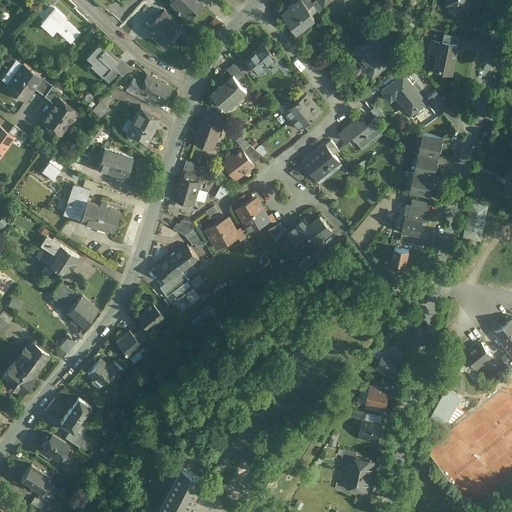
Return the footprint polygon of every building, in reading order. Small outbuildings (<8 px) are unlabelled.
[(43,0),(39,4),(45,10),(54,0),(43,0)] [(169,0),(190,19),(199,9),(204,3),(200,0),(169,0)] [(302,0),(298,0),(283,12),(290,21),(295,28),(305,20),(307,23),(314,18),(309,10),(310,9),(307,6),(302,0)] [(324,4),(321,0),(313,0),(313,1),(313,2),(322,13),(328,8),(325,3),(324,4)] [(65,16),(54,6),(41,20),(52,30),(56,26),(68,37),(70,39),(76,32),(78,30),(64,17),(65,16)] [(175,20),(164,9),(159,13),(171,24),(175,20)] [(171,24),(159,13),(149,25),(152,28),(149,31),(157,39),(160,36),(165,40),(176,29),(171,24)] [(381,17),(371,25),(375,30),(385,23),(381,17)] [(76,32),(70,39),(68,37),(64,42),(71,49),(82,37),(76,32)] [(373,32),(351,49),(359,60),(361,58),(374,75),(394,60),(373,32)] [(457,36),(445,33),(442,43),(442,44),(455,47),(457,36)] [(455,47),(442,44),(442,43),(432,40),(429,52),(438,54),(435,70),(452,73),(460,36),(457,36),(455,47)] [(264,40),(253,50),(254,51),(247,57),(257,69),(270,58),(272,61),(278,56),(264,40)] [(116,60),(98,42),(86,55),(104,72),(112,64),(116,60)] [(249,64),(241,55),(233,62),(241,71),(249,64)] [(129,66),(119,57),(116,60),(112,64),(118,70),(122,73),(129,66)] [(412,58),(392,73),(397,79),(404,73),(405,74),(417,65),(412,58)] [(41,76),(22,61),(5,84),(24,98),(33,86),(41,76)] [(241,71),(233,62),(227,67),(234,74),(238,78),(243,73),(241,71)] [(112,64),(104,72),(102,74),(108,80),(118,70),(112,64)] [(142,81),(132,75),(128,84),(125,89),(135,94),(138,89),(147,94),(156,78),(146,73),(142,81)] [(423,102),(410,86),(413,84),(405,74),(404,73),(397,79),(382,90),(390,101),(399,94),(412,111),(423,102)] [(234,74),(222,84),(213,92),(223,104),(231,97),(234,100),(247,89),(238,78),(234,74)] [(41,76),(33,86),(44,94),(52,83),(41,76)] [(170,86),(156,78),(147,94),(149,95),(162,102),(170,86)] [(62,91),(52,83),(44,94),(53,101),(58,95),(58,96),(62,91)] [(147,94),(138,89),(135,94),(146,100),(149,95),(147,94)] [(296,101),(286,108),(294,118),(314,102),(307,93),(296,101)] [(58,96),(58,95),(53,101),(41,118),(60,132),(77,110),(58,96)] [(292,95),(282,104),(286,108),(296,101),(292,95)] [(110,107),(100,98),(92,107),(101,116),(110,107)] [(314,102),(294,118),(301,127),(321,112),(314,102)] [(160,115),(140,104),(125,131),(145,142),(160,115)] [(376,105),(371,109),(377,117),(381,114),(379,110),(376,105)] [(371,121),(367,124),(361,116),(339,133),(346,142),(353,136),(362,148),(381,133),(371,121)] [(386,129),(376,117),(371,121),(381,133),(386,129)] [(222,126),(202,118),(194,141),(214,148),(222,126)] [(26,131),(14,121),(8,129),(13,133),(13,134),(20,139),(26,131)] [(100,121),(90,133),(93,136),(104,124),(100,121)] [(0,123),(0,150),(13,134),(13,133),(8,129),(0,123)] [(90,133),(85,139),(88,142),(93,136),(90,133)] [(442,137),(425,133),(420,152),(438,156),(440,147),(442,148),(443,144),(441,143),(442,137)] [(339,151),(331,140),(326,145),(334,155),(339,151)] [(103,146),(92,142),(89,150),(101,154),(103,146)] [(262,155),(250,143),(243,149),(253,163),(262,155)] [(325,144),(303,161),(316,178),(330,168),(331,169),(332,168),(332,169),(340,163),(334,155),(326,145),(325,144)] [(132,155),(103,145),(103,146),(101,154),(97,164),(125,174),(132,155)] [(242,148),(226,160),(230,166),(229,167),(236,177),(254,164),(253,163),(243,149),(242,148)] [(89,150),(85,161),(96,166),(97,164),(101,154),(89,150)] [(64,160),(53,151),(48,157),(60,166),(64,160)] [(438,156),(420,152),(416,172),(434,176),(436,166),(438,167),(439,163),(437,162),(438,156)] [(60,166),(48,157),(41,167),(52,176),(60,166)] [(204,169),(188,160),(183,176),(201,181),(204,169)] [(434,176),(416,172),(412,192),(429,195),(431,186),(433,186),(434,182),(432,182),(434,176)] [(507,175),(499,172),(496,179),(505,183),(508,177),(506,176),(507,175)] [(183,176),(180,175),(174,197),(194,204),(196,198),(204,200),(208,190),(199,187),(201,181),(183,176)] [(84,184),(74,181),(67,199),(66,200),(67,200),(63,211),(79,216),(86,197),(87,192),(82,190),(84,184)] [(238,189),(224,181),(222,186),(233,192),(238,189)] [(119,209),(105,204),(107,200),(101,199),(100,202),(86,197),(79,216),(79,218),(112,230),(113,228),(119,209)] [(255,197),(242,205),(241,208),(247,218),(263,209),(257,198),(255,197)] [(427,201),(413,198),(412,204),(426,207),(427,201)] [(402,201),(386,199),(384,206),(400,208),(402,201)] [(488,204),(472,200),(464,235),(480,238),(488,204)] [(426,207),(412,204),(410,211),(412,212),(411,217),(406,216),(404,223),(401,223),(400,231),(419,235),(422,220),(426,221),(429,208),(426,207)] [(263,209),(247,218),(252,229),(255,229),(269,222),(269,221),(267,217),(263,209)] [(276,221),(272,214),(267,217),(269,221),(274,222),(276,221)] [(227,217),(211,226),(210,229),(215,238),(234,227),(228,218),(227,217)] [(320,217),(309,225),(307,223),(301,227),(303,230),(305,232),(296,239),(300,244),(326,224),(320,217)] [(191,220),(183,219),(180,224),(178,223),(174,229),(185,235),(195,228),(191,221),(191,220)] [(275,239),(286,232),(280,222),(269,229),(275,239)] [(326,224),(300,244),(303,247),(304,248),(313,241),(317,246),(324,241),(322,239),(332,231),(326,224)] [(234,227),(215,238),(219,246),(222,247),(239,238),(239,237),(234,227)] [(195,228),(185,235),(193,246),(194,245),(199,251),(206,245),(195,228)] [(296,239),(291,237),(287,240),(288,242),(293,249),(300,244),(296,239)] [(79,256),(52,238),(46,247),(73,265),(79,256)] [(293,249),(288,242),(283,246),(289,253),(293,249)] [(293,249),(296,253),(303,247),(300,244),(293,249)] [(188,246),(176,254),(175,254),(171,257),(182,272),(191,266),(192,266),(199,261),(188,246)] [(409,250),(395,246),(392,261),(399,263),(399,265),(402,266),(403,264),(406,265),(409,250)] [(73,265),(46,247),(44,250),(40,248),(36,254),(47,261),(67,275),(73,265)] [(320,249),(309,257),(314,264),(325,255),(320,249)] [(171,257),(167,260),(167,261),(155,269),(166,285),(173,280),(173,279),(182,272),(171,257)] [(309,257),(303,262),(308,269),(314,264),(309,257)] [(192,266),(191,266),(182,272),(187,280),(196,273),(192,266)] [(198,277),(190,283),(194,290),(202,284),(198,277)] [(190,283),(182,289),(187,295),(194,290),(190,283)] [(173,300),(166,291),(158,297),(165,305),(173,300)] [(12,295),(9,301),(20,306),(22,301),(12,295)] [(64,301),(56,295),(52,301),(60,307),(64,301)] [(82,296),(81,296),(80,297),(67,311),(84,326),(96,312),(91,308),(93,306),(82,296)] [(154,306),(138,319),(148,331),(164,318),(154,306)] [(408,314),(400,323),(404,327),(413,318),(408,314)] [(511,317),(495,331),(494,331),(495,332),(510,350),(502,356),(506,362),(510,359),(511,362),(511,317)] [(135,338),(129,331),(122,337),(124,338),(118,343),(125,352),(124,352),(126,354),(129,357),(142,347),(135,338)] [(148,341),(141,332),(135,338),(142,347),(148,341)] [(24,352),(17,361),(14,359),(1,375),(11,383),(22,391),(34,375),(33,374),(49,354),(33,341),(28,347),(25,345),(21,350),(24,352)] [(482,342),(466,355),(476,367),(482,362),(483,363),(486,361),(485,360),(492,354),(482,342)] [(392,354),(391,356),(383,352),(376,366),(392,373),(400,358),(392,354)] [(113,361),(108,366),(100,359),(88,373),(95,379),(97,377),(103,382),(103,383),(108,377),(110,378),(111,379),(112,378),(113,378),(115,380),(124,370),(113,361)] [(1,375),(0,373),(0,389),(4,392),(11,383),(1,375)] [(103,382),(97,377),(95,379),(91,382),(97,388),(103,382)] [(389,389),(370,385),(366,402),(384,406),(386,406),(389,389)] [(458,393),(447,387),(445,386),(441,392),(442,392),(442,394),(443,394),(431,415),(430,416),(442,422),(442,421),(446,414),(448,416),(449,415),(451,413),(452,412),(457,404),(457,402),(454,400),(458,393),(458,394),(458,393)] [(91,405),(78,396),(69,408),(82,417),(91,405)] [(384,406),(366,402),(365,410),(366,411),(382,414),(384,406)] [(82,417),(69,408),(60,420),(73,430),(82,417)] [(382,414),(366,411),(365,418),(375,421),(380,422),(382,414)] [(375,421),(365,418),(363,425),(361,424),(358,434),(378,438),(382,423),(380,422),(375,421)] [(84,438),(70,429),(65,435),(79,445),(84,438)] [(58,458),(68,444),(49,430),(39,445),(58,458)] [(357,449),(344,447),(342,454),(351,456),(351,454),(356,455),(357,449)] [(356,455),(351,454),(351,456),(348,468),(371,473),(373,463),(369,462),(370,458),(356,455)] [(51,476),(30,461),(19,477),(40,492),(42,489),(51,495),(57,487),(48,481),(51,476)] [(189,511),(187,510),(205,476),(183,464),(157,511),(189,511)] [(371,473),(348,468),(346,481),(346,482),(351,483),(364,486),(365,482),(369,483),(371,473)] [(346,481),(337,479),(336,484),(349,491),(351,483),(346,482),(346,481)] [(45,502),(37,496),(34,494),(30,500),(41,508),(45,502)]
